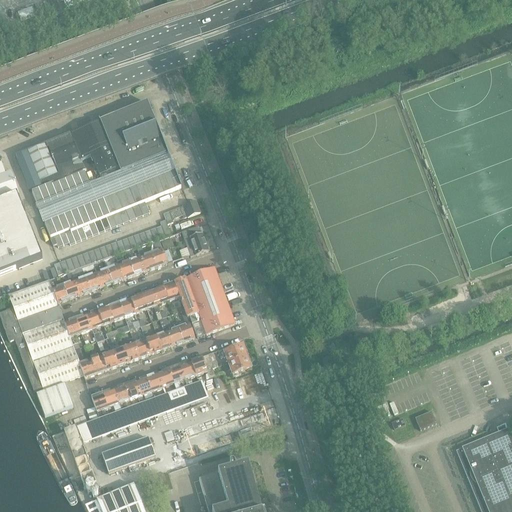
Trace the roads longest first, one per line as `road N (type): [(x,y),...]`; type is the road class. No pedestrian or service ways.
road 1 (trunk): [(0,123),(331,0)]
road 2 (trunk): [(277,0),(0,104)]
road 3 (tertiary): [(235,251),(136,0)]
road 4 (residential): [(79,391),(263,325)]
road 5 (tertiary): [(321,511),(263,325)]
road 6 (residential): [(67,311),(235,251)]
